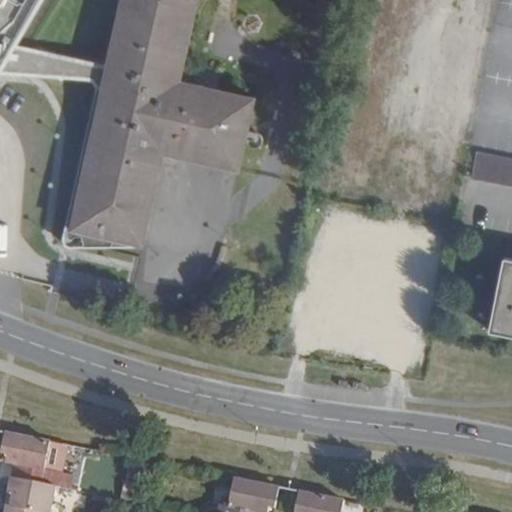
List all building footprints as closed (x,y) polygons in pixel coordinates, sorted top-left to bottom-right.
[(100,137),(94,136),(74,229),(145,245),(165,153),(240,169),(255,101),(180,84),(198,0),(124,0),(109,69),(15,47),(42,0),(0,0),(0,72),(112,81),(100,137)] [(511,159),(475,152),(470,178),(511,186),(511,159)] [(511,331),(511,256),(506,256),(491,328),(511,331)] [(67,446),(49,443),(5,433),(0,450),(0,453),(6,455),(5,464),(13,465),(22,467),(20,480),(51,487),(56,487),(70,490),(73,476),(61,474),(67,446)] [(22,467),(13,465),(11,478),(20,480),(22,467)] [(51,511),(56,487),(51,487),(20,480),(11,478),(7,494),(13,496),(11,509),(15,510),(14,511),(51,511)] [(220,506),(218,511),(267,511),(269,507),(274,509),(278,488),(233,478),(228,508),(220,506)] [(341,511),(344,501),(299,493),(295,511),(341,511)] [(11,509),(13,496),(7,494),(4,511),(14,511),(15,510),(11,509)]
